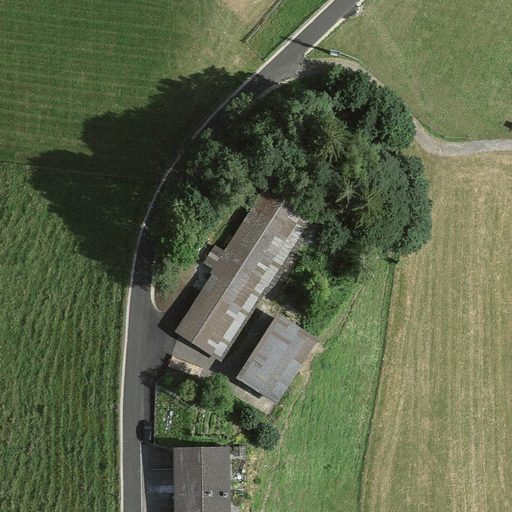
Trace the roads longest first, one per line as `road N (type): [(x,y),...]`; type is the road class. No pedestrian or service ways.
road 1 (unclassified): [(132,511),(136,335),(145,255),(161,207),(214,129),(346,0)]
road 2 (track): [(511,145),(443,150),(426,143),(358,73),(275,68)]
